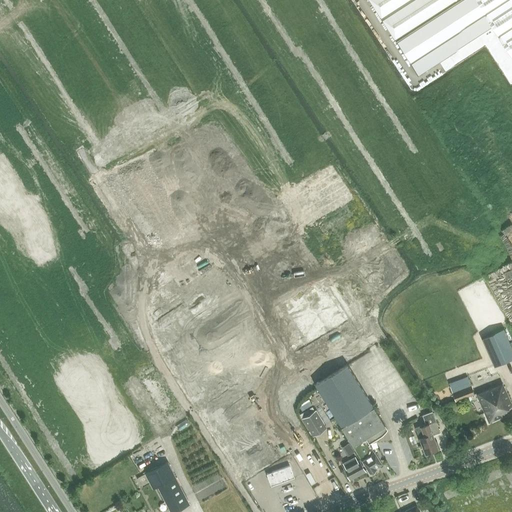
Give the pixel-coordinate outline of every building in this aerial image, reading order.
[(511,0),(366,0),(394,42),(396,41),(417,74),(438,60),(445,70),(486,44),(511,84),(511,83),(511,0)] [(494,258),(509,252),(504,238),(489,244),(494,258)] [(345,253),(352,250),(348,242),(341,245),(345,253)] [(373,261),(333,286),(358,324),(371,316),(367,309),(376,303),(368,289),(396,271),(393,266),(381,274),(373,261)] [(511,347),(503,328),(481,338),(494,366),(511,358),(511,347)] [(358,355),(360,359),(353,363),(354,365),(370,358),(367,351),(358,355)] [(352,445),(365,437),(384,426),(347,364),(315,383),(352,445)] [(468,379),(450,386),(455,401),(474,393),(468,379)] [(476,393),(488,423),(507,414),(505,410),(511,407),(501,382),(476,393)] [(310,400),(299,407),(302,411),(312,404),(310,400)] [(179,403),(162,413),(171,427),(188,416),(179,403)] [(312,407),(300,414),(302,419),(303,418),(315,411),(312,407)] [(315,411),(303,418),(313,435),(326,427),(315,411)] [(432,411),(423,415),(426,424),(435,421),(432,411)] [(423,432),(418,434),(419,437),(425,453),(438,449),(432,434),(439,432),(435,421),(426,424),(421,426),(423,432)] [(365,437),(352,445),(369,474),(376,470),(375,468),(382,465),(365,437)] [(348,443),(343,446),(348,455),(354,452),(348,443)] [(355,457),(343,463),(345,467),(344,468),(350,479),(365,471),(359,460),(357,461),(355,457)] [(145,473),(153,488),(158,486),(170,511),(172,511),(189,504),(168,462),(145,473)] [(267,474),(271,485),(294,477),(290,465),(267,474)]
